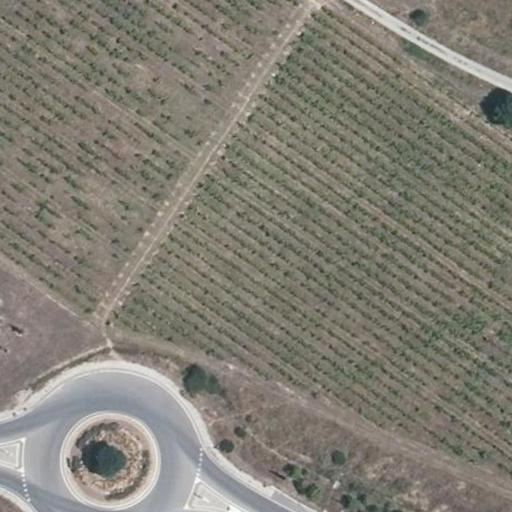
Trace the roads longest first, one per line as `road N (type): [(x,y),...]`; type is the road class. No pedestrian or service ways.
road 1 (track): [(347,0),(511,84)]
road 2 (tertiary): [(183,453),(163,411),(143,397),(97,392),(57,417)]
